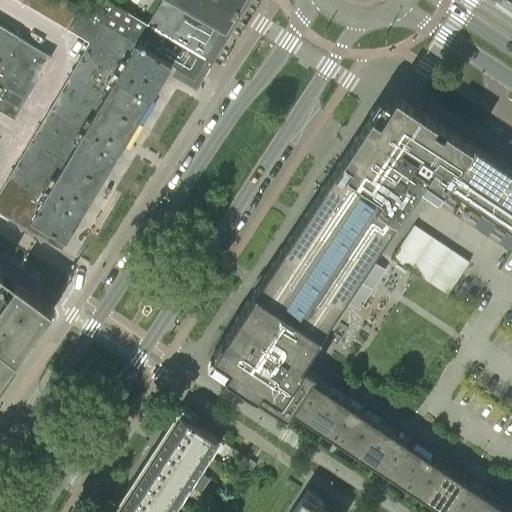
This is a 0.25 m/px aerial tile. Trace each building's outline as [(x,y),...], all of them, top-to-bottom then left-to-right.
[(35,0),(32,6),(44,13),(51,0),(35,0)] [(64,0),(51,0),(44,13),(54,19),(64,0)] [(77,5),(77,4),(69,0),(64,0),(54,19),(65,26),(77,5)] [(77,5),(89,13),(101,19),(170,63),(170,64),(188,74),(189,72),(194,71),(196,72),(205,57),(109,0),(79,0),(77,4),(77,5)] [(160,0),(147,22),(205,57),(214,42),(225,25),(239,0),(160,0)] [(89,13),(77,5),(65,26),(77,33),(89,13)] [(89,40),(101,19),(89,13),(77,33),(89,40)] [(101,19),(89,40),(83,49),(153,92),(170,64),(170,63),(101,19)] [(0,77),(23,38),(0,24),(0,77)] [(51,55),(23,38),(0,77),(0,108),(14,117),(51,55)] [(48,108),(118,151),(153,92),(83,49),(48,108)] [(511,169),(436,119),(412,103),(396,93),(390,103),(382,97),(207,360),(225,372),(286,413),(286,412),(286,411),(287,410),(292,403),(291,402),(308,376),(311,378),(315,370),(302,361),(310,349),(420,182),(437,194),(436,196),(511,246),(511,169)] [(13,166),(48,188),(83,209),(118,151),(48,108),(13,166)] [(48,188),(13,166),(0,188),(0,212),(16,222),(20,229),(25,227),(26,228),(30,235),(34,233),(36,234),(40,241),(44,239),(57,247),(60,248),(66,239),(83,209),(48,188)] [(447,294),(469,261),(413,224),(391,257),(447,294)] [(0,390),(58,311),(36,295),(34,298),(0,273),(0,390)] [(311,378),(308,376),(291,402),(292,403),(287,410),(286,411),(286,412),(286,413),(287,413),(290,408),(305,418),(325,388),(311,378)] [(342,399),(325,388),(305,418),(322,430),(342,399)] [(339,441),(342,436),(359,410),(342,399),(322,430),(339,441)] [(376,422),(359,410),(342,436),(339,441),(356,452),(376,422)] [(168,511),(217,438),(192,421),(181,414),(177,411),(111,511),(168,511)] [(373,463),(377,458),(393,433),(376,422),(356,452),(373,463)] [(410,444),(393,433),(377,458),(373,463),(390,475),(410,444)] [(407,486),(411,481),(427,455),(410,444),(390,475),(407,486)] [(445,466),(427,455),(411,481),(407,486),(424,497),(445,466)] [(441,508),(445,503),(462,478),(445,466),(424,497),(441,508)] [(462,478),(445,503),(441,508),(446,511),(463,511),(479,489),(462,478)] [(487,511),(496,500),(479,489),(463,511),(487,511)] [(326,511),(306,499),(302,496),(291,511),(326,511)] [(511,511),(496,500),(487,511),(511,511)]
